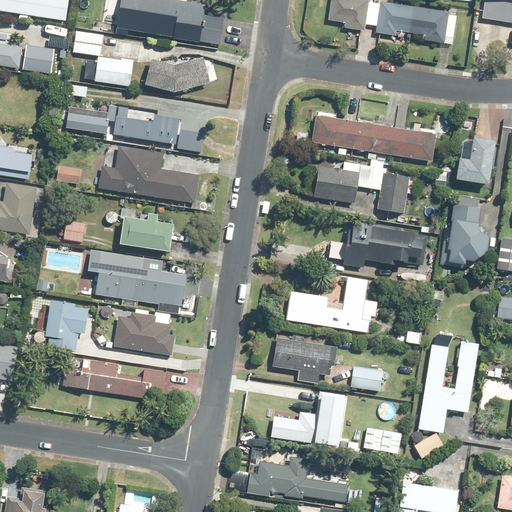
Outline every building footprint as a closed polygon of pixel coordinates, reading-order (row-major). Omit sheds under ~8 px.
[(0,0),(0,10),(27,15),(29,0),(0,0)] [(120,0),(116,27),(219,43),(223,17),(202,13),(204,4),(196,3),(179,0),(120,0)] [(368,1),(368,0),(330,0),(327,19),(344,21),(343,27),(363,30),(364,23),(370,24),(373,2),(368,1)] [(484,0),(481,17),(503,20),(506,0),(484,0)] [(511,0),(506,0),(503,20),(511,21),(511,0)] [(370,24),(376,25),(375,32),(395,35),(396,30),(410,32),(415,6),(380,1),(380,3),(373,2),(370,24)] [(410,32),(424,34),(423,39),(451,43),(456,15),(448,13),(448,11),(415,6),(410,32)] [(55,10),(54,19),(63,20),(64,11),(55,10)] [(74,31),(71,51),(99,55),(102,34),(74,31)] [(0,65),(20,69),(23,47),(0,43),(0,65)] [(97,56),(93,80),(128,86),(132,60),(120,58),(120,59),(97,56)] [(185,88),(209,81),(202,56),(174,63),(150,57),(144,83),(174,90),(177,90),(177,93),(185,91),(185,88)] [(66,93),(85,96),(86,87),(62,83),(61,91),(67,92),(66,93)] [(65,127),(105,133),(108,111),(68,105),(65,127)] [(125,129),(124,134),(173,141),(177,116),(153,113),(152,121),(126,117),(126,121),(112,118),(111,127),(115,128),(114,134),(121,135),(122,128),(125,129)] [(315,114),(311,141),(353,148),(357,120),(315,114)] [(357,120),(353,148),(390,154),(394,126),(357,120)] [(394,126),(390,154),(431,160),(435,132),(394,126)] [(464,179),(463,187),(477,189),(478,181),(488,183),(495,138),(472,135),(469,158),(458,156),(454,177),(464,179)] [(92,176),(91,182),(99,184),(98,187),(192,202),(196,174),(160,168),(162,152),(118,145),(114,168),(102,166),(100,177),(92,176)] [(0,173),(27,178),(30,157),(0,152),(0,173)] [(318,165),(313,196),(353,202),(356,185),(366,187),(370,165),(358,164),(359,159),(346,157),(345,162),(343,161),(342,169),(318,165)] [(366,187),(370,188),(369,193),(378,195),(376,206),(403,210),(406,192),(412,194),(414,182),(407,181),(408,176),(385,172),(385,169),(389,170),(390,162),(371,159),(370,165),(366,187)] [(56,180),(78,183),(80,168),(58,164),(56,180)] [(0,229),(29,233),(36,186),(6,182),(3,201),(0,200),(0,229)] [(447,182),(446,193),(453,194),(454,183),(447,182)] [(503,197),(501,210),(507,211),(509,198),(503,197)] [(477,227),(480,207),(452,203),(447,239),(443,238),(439,263),(463,267),(464,258),(473,260),(486,250),(488,236),(485,231),(480,231),(477,227)] [(120,217),(122,217),(118,242),(168,250),(172,222),(155,219),(156,213),(147,212),(146,218),(133,216),(135,209),(122,207),(120,217)] [(62,239),(82,242),(85,223),(65,220),(62,239)] [(404,230),(354,222),(352,231),(348,230),(342,266),(363,269),(364,261),(381,264),(381,265),(403,268),(403,265),(408,266),(408,264),(423,267),(428,237),(404,233),(404,230)] [(185,277),(142,271),(143,259),(101,253),(96,297),(159,306),(158,311),(178,313),(179,306),(181,307),(185,277)] [(0,280),(11,282),(14,258),(0,255),(0,280)] [(289,290),(285,319),(367,332),(370,315),(374,316),(377,302),(364,300),(367,279),(346,276),(342,304),(326,301),(327,296),(289,290)] [(431,290),(429,304),(439,306),(439,299),(442,300),(444,291),(431,290)] [(496,318),(511,319),(511,297),(498,296),(496,318)] [(44,335),(48,336),(47,345),(75,349),(77,331),(84,333),(87,307),(74,305),(74,303),(49,299),(44,335)] [(147,314),(148,311),(134,309),(134,312),(131,311),(131,317),(118,315),(113,345),(170,355),(174,333),(169,333),(170,323),(168,323),(168,319),(155,317),(156,315),(147,314)] [(406,330),(405,341),(420,343),(421,332),(406,330)] [(298,369),(296,380),(317,383),(318,373),(328,374),(330,365),(333,365),(336,346),(276,336),(271,365),(298,369)] [(455,389),(441,386),(443,371),(448,372),(449,367),(444,366),(447,347),(430,344),(417,428),(443,432),(446,409),(467,412),(478,342),(460,340),(457,365),(458,365),(455,389)] [(0,344),(0,378),(11,380),(17,347),(0,344)] [(64,367),(61,385),(145,398),(146,391),(163,394),(166,370),(144,367),(142,375),(116,371),(117,365),(83,359),(82,369),(64,367)] [(349,387),(379,391),(382,369),(353,364),(349,387)] [(487,375),(500,377),(502,368),(494,367),(494,371),(488,370),(487,375)] [(310,432),(314,433),(312,441),(337,444),(344,396),(342,396),(343,393),(316,389),(310,432)] [(362,447),(397,453),(401,433),(366,427),(362,447)] [(436,432),(413,445),(421,458),(443,445),(436,432)] [(269,490),(283,492),(283,495),(301,498),(302,495),(345,502),(347,483),(305,477),(307,459),(290,457),(289,465),(259,460),(257,474),(249,473),(246,492),(268,495),(269,490)] [(493,462),(492,470),(500,471),(501,463),(493,462)] [(511,477),(502,476),(497,507),(511,508),(511,477)] [(397,511),(454,511),(458,490),(403,480),(397,511)] [(8,495),(5,511),(49,511),(50,506),(45,505),(48,490),(23,486),(21,497),(8,495)] [(114,488),(111,505),(118,506),(121,489),(114,488)]
